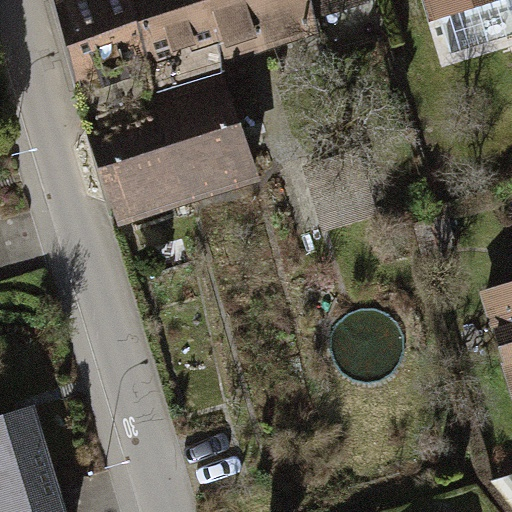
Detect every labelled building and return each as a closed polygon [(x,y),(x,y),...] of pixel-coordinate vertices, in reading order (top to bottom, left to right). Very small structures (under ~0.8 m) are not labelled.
[(371,3),(369,0),(53,0),(86,119),(227,72),(320,37),(317,21),(371,3)] [(511,0),(428,0),(437,27),(511,2),(511,0)] [(261,182),(227,72),(86,119),(117,224),(261,182)] [(511,286),(478,297),(510,410),(511,409),(511,286)] [(65,511),(33,404),(0,414),(0,511),(65,511)]
